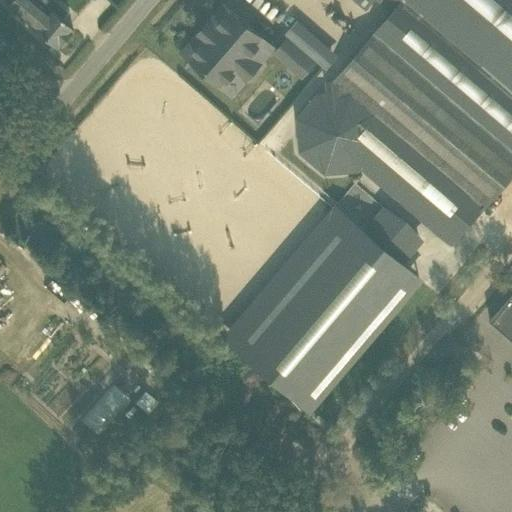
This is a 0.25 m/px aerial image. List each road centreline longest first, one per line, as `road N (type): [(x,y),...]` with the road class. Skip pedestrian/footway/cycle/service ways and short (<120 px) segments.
road 1 (unclassified): [(283,511),(511,237)]
road 2 (residential): [(0,173),(149,0)]
